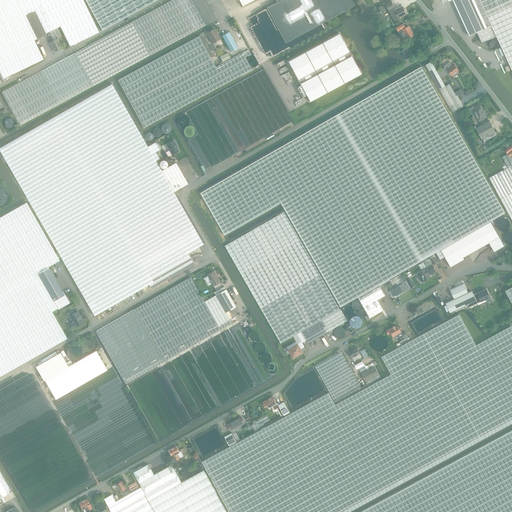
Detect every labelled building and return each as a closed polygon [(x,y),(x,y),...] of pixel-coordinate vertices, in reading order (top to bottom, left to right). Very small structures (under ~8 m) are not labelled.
[(34,40),(38,38),(26,15),(35,11),(46,33),(60,26),(70,46),(98,32),(82,0),(0,0),(0,80),(43,58),(34,40)] [(93,86),(206,25),(191,0),(173,0),(75,53),(57,62),(2,92),(20,126),(93,86)] [(85,0),(102,30),(158,0),(85,0)] [(206,0),(191,0),(206,25),(217,20),(206,0)] [(239,0),(243,6),(253,0),(276,0),(277,2),(267,8),(285,43),(355,5),(351,0),(239,0)] [(448,0),(449,1),(451,0),(452,0),(469,36),(476,32),(482,43),(494,38),(496,36),(479,0),(448,0)] [(511,0),(479,0),(496,36),(511,70),(511,0)] [(391,2),(385,5),(386,6),(392,18),(394,20),(399,18),(397,15),(395,12),(396,12),(394,8),(392,3),(391,2)] [(396,12),(395,12),(397,15),(399,18),(407,14),(403,8),(396,12)] [(46,34),(46,33),(35,11),(26,15),(38,38),(46,34)] [(402,29),(398,31),(400,35),(401,34),(404,40),(407,38),(407,39),(413,35),(409,27),(403,30),(402,29)] [(55,38),(55,37),(60,34),(57,28),(49,33),(52,40),(55,38)] [(212,43),(220,39),(218,35),(217,35),(214,30),(207,34),(212,43)] [(231,52),(238,48),(229,32),(222,36),(231,52)] [(339,34),(288,61),(301,85),(297,88),(302,97),(306,95),(310,101),(361,74),(351,55),(350,56),(347,52),(349,51),(339,34)] [(118,80),(144,128),(252,69),(245,57),(250,54),(248,50),(216,67),(199,36),(118,80)] [(54,50),(61,47),(58,41),(57,41),(56,38),(55,38),(52,40),(49,41),(54,50)] [(223,62),(230,58),(227,53),(220,57),(223,62)] [(432,62),(426,65),(452,112),(463,106),(458,96),(457,95),(456,96),(454,92),(450,86),(449,84),(445,86),(442,80),(441,79),(449,73),(451,76),(458,71),(454,65),(453,66),(449,61),(443,66),(444,68),(438,73),(436,71),(432,62)] [(422,67),(201,193),(225,235),(281,203),(341,307),(358,297),(366,292),(389,279),(436,252),(440,259),(444,257),(440,250),(505,213),(422,67)] [(203,244),(173,192),(162,171),(156,160),(159,158),(155,151),(160,149),(156,142),(148,146),(112,84),(0,147),(0,150),(94,315),(149,284),(151,288),(156,285),(194,264),(188,252),(203,244)] [(480,120),(486,116),(480,106),(474,109),(473,108),(469,110),(473,117),(477,115),(480,120)] [(490,121),(476,129),(482,140),(483,139),(484,142),(490,139),(496,135),(495,133),(496,132),(494,129),(490,121)] [(172,155),(178,151),(175,145),(176,145),(174,141),(166,145),(172,155)] [(508,168),(489,178),(511,220),(511,162),(511,160),(510,157),(508,154),(502,157),(508,168)] [(176,163),(162,171),(173,192),(188,184),(176,163)] [(58,308),(53,301),(37,274),(49,267),(60,261),(26,202),(0,217),(0,376),(67,338),(52,312),(58,308)] [(285,212),(225,246),(281,343),(293,336),(297,334),(302,331),(302,332),(303,331),(321,321),(327,332),(347,320),(285,212)] [(441,250),(445,256),(451,267),(465,259),(464,257),(489,243),(494,252),(504,246),(490,222),(441,250)] [(429,259),(418,265),(421,270),(432,263),(429,259)] [(432,265),(419,273),(416,274),(421,282),(429,278),(428,276),(436,271),(432,265)] [(49,267),(37,274),(53,301),(64,295),(49,267)] [(207,276),(204,278),(207,283),(210,281),(213,286),(220,282),(214,272),(207,276)] [(231,323),(225,313),(215,295),(204,302),(190,278),(95,331),(125,384),(231,323)] [(366,292),(358,297),(370,318),(384,310),(378,300),(385,295),(386,296),(389,295),(385,288),(391,283),(389,279),(366,292)] [(403,284),(390,291),(393,297),(396,295),(396,296),(410,288),(406,281),(402,283),(403,284)] [(487,302),(491,300),(486,289),(474,295),(472,291),(468,293),(464,284),(450,291),(454,300),(445,304),(449,313),(467,305),(468,308),(486,299),(487,302)] [(511,287),(505,291),(511,303),(511,325),(499,332),(476,345),(460,315),(382,356),(391,374),(337,403),(335,404),(328,392),(254,432),(236,442),(201,462),(229,511),(346,511),(384,491),(385,491),(511,423),(511,287)] [(226,289),(215,295),(225,313),(236,306),(226,289)] [(72,311),(67,314),(69,316),(73,322),(67,325),(70,329),(75,327),(83,322),(77,312),(73,314),(72,311)] [(319,337),(327,332),(321,321),(303,331),(305,335),(306,334),(310,341),(318,336),(319,337)] [(403,334),(402,333),(398,326),(397,327),(396,326),(393,328),(387,331),(389,335),(392,333),(394,337),(398,335),(401,341),(408,338),(405,333),(403,334)] [(303,340),(293,346),(295,350),(294,350),(297,355),(302,353),(301,352),(307,348),(303,340)] [(60,353),(36,367),(44,381),(45,380),(56,399),(88,380),(107,369),(96,350),(78,361),(68,366),(70,364),(69,361),(66,363),(60,353)] [(315,366),(335,403),(361,388),(340,351),(338,352),(338,353),(315,366)] [(361,374),(367,384),(381,377),(375,366),(377,365),(375,361),(366,366),(365,365),(362,361),(354,365),(356,370),(358,368),(361,374)] [(284,402),(278,405),(277,404),(273,398),(263,403),(265,407),(267,406),(269,408),(272,406),(274,410),(279,407),(284,416),(290,412),(284,402)] [(267,414),(256,420),(259,426),(264,423),(270,420),(267,414)] [(230,431),(245,423),(241,417),(227,425),(230,431)] [(254,424),(251,425),(254,431),(260,428),(259,426),(256,420),(254,422),(253,422),(254,424)] [(511,511),(511,429),(358,511),(511,511)] [(231,433),(225,437),(229,445),(236,442),(231,433)] [(170,454),(174,461),(183,456),(180,451),(179,452),(176,446),(167,451),(169,455),(170,454)] [(108,508),(100,511),(114,511),(144,496),(147,501),(181,482),(175,472),(171,465),(154,475),(148,465),(148,464),(133,472),(141,487),(119,499),(115,501),(113,497),(111,494),(111,495),(103,499),(108,508)] [(226,511),(205,474),(203,470),(181,482),(147,501),(144,496),(114,511),(226,511)] [(0,498),(11,492),(0,471),(0,498)] [(135,482),(125,488),(121,481),(116,484),(122,495),(125,494),(125,492),(127,491),(127,492),(131,490),(138,486),(135,482)] [(86,498),(79,503),(82,509),(81,510),(82,511),(85,511),(87,511),(92,509),(86,498)]
